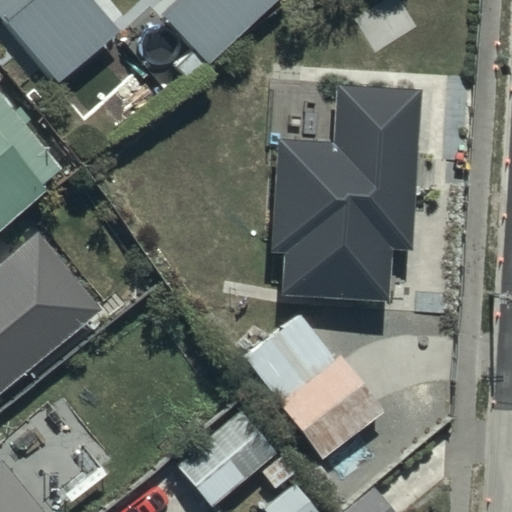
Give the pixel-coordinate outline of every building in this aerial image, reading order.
[(7,7),(10,11),(60,67),(117,14),(104,0),(0,0),(0,8),(2,11),(7,7)] [(156,0),(151,6),(187,44),(178,53),(189,65),(258,0),(156,0)] [(416,69),(333,67),(332,126),(272,124),(270,231),(282,231),(281,279),(388,281),(389,234),(412,235),(416,69)] [(0,203),(44,169),(40,164),(59,149),(0,74),(0,203)] [(0,382),(103,300),(38,218),(0,248),(0,382)] [(298,300),(242,343),(321,447),(386,397),(343,339),(333,346),(298,300)] [(241,398),(175,452),(209,493),(257,454),(276,477),(294,462),(241,398)] [(0,511),(54,511),(3,446),(0,447),(0,511)] [(295,471),(261,498),(271,511),(315,511),(323,506),(295,471)] [(373,475),(329,511),(400,511),(402,510),(373,475)]
